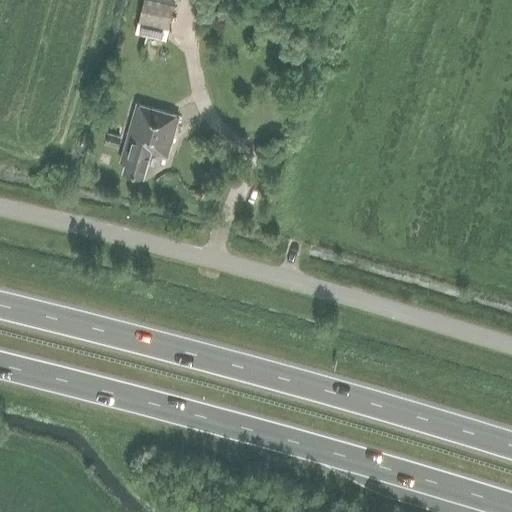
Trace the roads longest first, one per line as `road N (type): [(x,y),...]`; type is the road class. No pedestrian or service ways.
road 1 (unclassified): [(511,350),(215,259),(0,208)]
road 2 (trunk): [(0,366),(511,507)]
road 3 (trunk): [(511,445),(0,305)]
